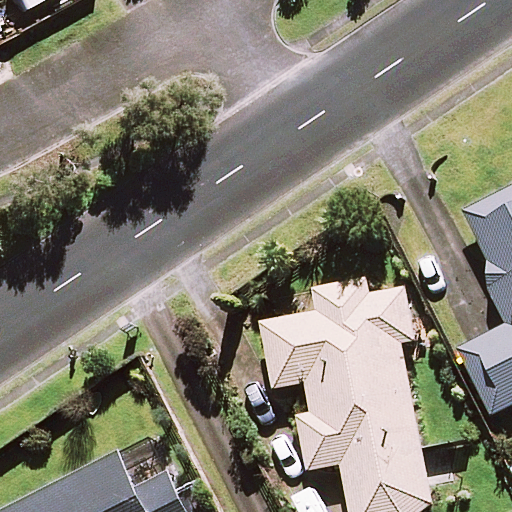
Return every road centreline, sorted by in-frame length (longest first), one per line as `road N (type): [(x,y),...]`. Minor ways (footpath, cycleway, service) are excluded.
road 1 (tertiary): [(0,324),(489,0)]
road 2 (unknown): [(317,116),(242,0)]
